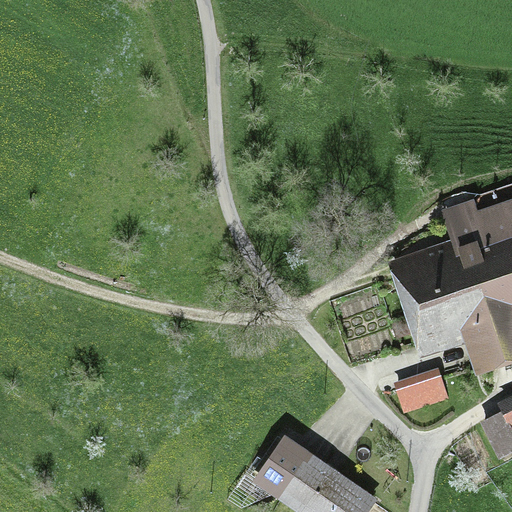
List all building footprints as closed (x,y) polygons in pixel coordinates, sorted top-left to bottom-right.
[(357,206),(342,161),(327,166),(325,159),(302,166),(304,174),(282,181),(298,226),(357,206)] [(480,369),(511,358),(511,200),(452,221),(464,255),(410,273),(432,337),(466,326),(480,369)] [(436,367),(393,381),(399,400),(442,386),(436,367)] [(502,456),(511,450),(511,428),(505,415),(485,426),(502,456)] [(366,511),(374,501),(285,440),(251,490),(283,511),(366,511)]
